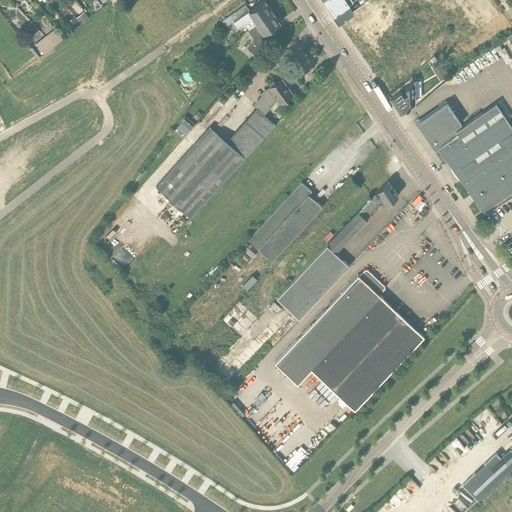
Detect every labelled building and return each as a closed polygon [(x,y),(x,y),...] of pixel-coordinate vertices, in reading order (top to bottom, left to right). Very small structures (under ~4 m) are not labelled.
[(249,29),(273,13),(264,0),(250,10),(246,4),(230,16),(234,21),(233,22),(237,28),(245,23),(249,29)] [(329,0),(325,3),(332,13),(350,0),(329,0)] [(350,0),(332,13),(338,21),(366,1),(365,0),(350,0)] [(76,17),(81,24),(89,18),(84,11),(76,17)] [(273,13),(249,29),(256,39),(280,23),(273,13)] [(74,16),(68,22),(73,28),(79,22),(74,16)] [(255,55),(266,42),(261,38),(255,44),(253,42),(248,49),(255,55)] [(434,55),(428,60),(431,64),(437,59),(434,55)] [(439,65),(433,70),(436,75),(443,70),(439,65)] [(0,108),(5,117),(16,111),(8,97),(13,94),(13,95),(15,94),(5,75),(0,78),(0,108)] [(400,85),(388,94),(400,112),(402,112),(414,104),(415,102),(413,81),(410,77),(408,78),(408,77),(404,81),(405,82),(400,85)] [(264,114),(277,100),(280,104),(294,95),(281,78),(275,82),(274,80),(269,84),(270,86),(268,87),(269,88),(261,93),(264,96),(255,105),(257,108),(264,114)] [(461,181),(464,180),(511,146),(511,126),(496,103),(460,127),(458,125),(461,123),(447,103),(418,122),(432,142),(434,141),(461,181)] [(190,217),(275,124),(264,114),(257,108),(227,141),(210,126),(156,186),(190,217)] [(192,116),(197,120),(202,114),(198,110),(192,116)] [(511,146),(464,180),(482,207),(511,186),(511,146)] [(272,261),(322,206),(309,194),(311,191),(301,181),(248,239),(272,261)] [(382,200),(388,206),(398,195),(388,181),(277,298),(299,319),(349,266),(335,253),(367,219),(370,215),(370,213),(374,210),(376,209),(379,206),(379,204),(382,200)] [(322,379),(391,305),(379,294),(385,288),(385,286),(367,270),(365,270),(359,276),(358,274),(275,362),(297,383),(311,369),(322,379)] [(246,289),(256,279),(251,275),(242,285),(246,289)] [(424,337),(391,305),(322,379),(355,410),(424,337)] [(511,469),(500,457),(496,452),(462,484),(478,500),(511,469)]
